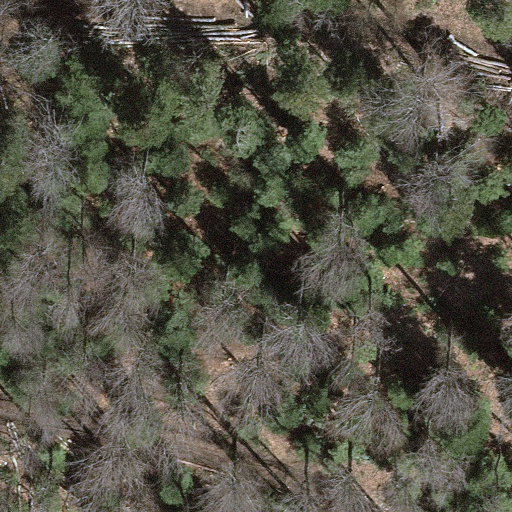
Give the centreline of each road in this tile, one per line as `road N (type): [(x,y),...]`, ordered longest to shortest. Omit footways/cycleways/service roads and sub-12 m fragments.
road 1 (track): [(93,0),(511,45)]
road 2 (track): [(0,405),(214,446),(368,511)]
